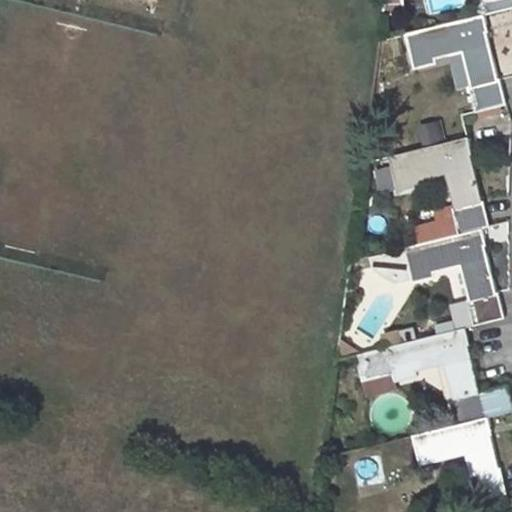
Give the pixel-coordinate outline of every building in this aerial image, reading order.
[(511,0),(485,0),(488,14),(511,8),(511,0)] [(486,14),(408,34),(416,67),(435,61),(434,56),(466,49),(475,86),(472,86),(478,111),(509,104),(503,79),(501,80),(488,25),(489,24),(486,14)] [(459,209),(417,218),(423,243),(372,256),(375,268),(399,282),(432,274),(431,270),(465,261),(473,297),(470,298),(471,302),(455,306),(460,328),(507,317),(501,292),(498,293),(485,238),(488,237),(486,228),(492,226),(486,201),(484,202),(471,148),(473,147),(470,137),(392,156),(399,188),(418,183),(417,178),(451,171),(459,209)] [(468,327),(389,346),(396,373),(397,378),(416,373),(415,368),(447,361),(456,397),(453,398),(459,424),(490,416),(511,410),(511,391),(510,384),(482,391),(469,338),(471,337),(468,327)] [(352,347),(340,339),(338,359),(354,355),(352,347)] [(389,346),(358,354),(364,380),(396,373),(389,346)] [(490,416),(459,424),(415,435),(422,462),(469,450),(476,475),(472,475),(478,500),(509,492),(503,467),(501,468),(491,428),(493,427),(490,416)] [(478,500),(472,475),(455,480),(461,504),(478,500)]
